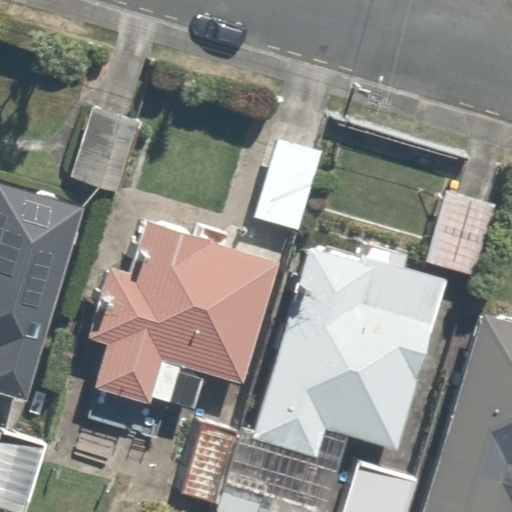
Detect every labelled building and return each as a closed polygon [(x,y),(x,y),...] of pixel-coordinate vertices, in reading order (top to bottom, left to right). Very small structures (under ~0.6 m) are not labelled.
[(118,111),(81,99),(56,176),(92,189),(118,111)] [(316,143),(275,130),(249,214),(290,226),(316,143)] [(0,394),(24,401),(78,205),(0,184),(0,394)] [(278,255),(170,224),(164,246),(101,228),(70,334),(93,341),(77,398),(145,418),(151,399),(167,404),(179,363),(241,381),(278,255)] [(449,279),(309,238),(251,439),(311,456),(320,426),(362,438),(341,511),(406,511),(419,469),(397,463),(449,279)] [(511,319),(481,311),(422,511),(497,511),(505,487),(511,488),(511,319)] [(234,423),(184,412),(166,498),(216,508),(234,423)]
